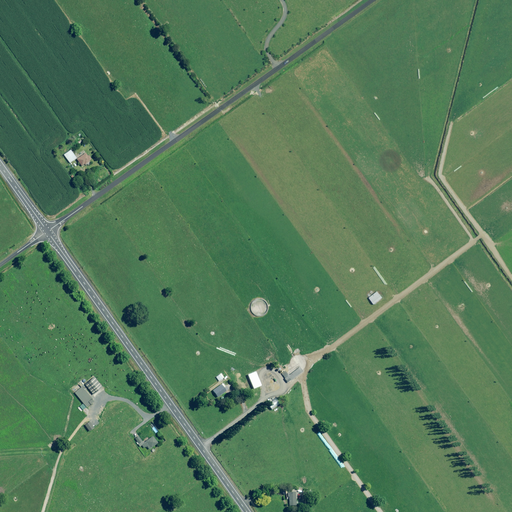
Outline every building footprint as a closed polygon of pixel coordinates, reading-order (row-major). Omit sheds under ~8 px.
[(76,158),(71,150),(64,155),(70,163),(76,158)] [(88,161),(89,160),(91,159),(88,155),(87,156),(85,153),(84,154),(77,159),(81,166),(84,164),(85,164),(89,162),(88,161)] [(384,298),(379,291),(370,298),(375,305),(384,298)] [(303,371),(299,367),(289,376),(285,371),(281,374),(285,378),(284,379),(287,383),(303,371)] [(260,386),(255,372),(247,375),(253,389),(260,386)] [(102,387),(93,377),(85,384),(93,395),(102,387)] [(224,388),(221,384),(212,391),(217,397),(228,389),(226,387),(224,388)] [(83,410),(90,404),(90,405),(94,402),(93,400),(82,387),(74,393),(83,404),(80,407),(83,410)] [(279,404),(275,398),(267,404),(271,410),(279,404)] [(93,428),(89,422),(84,425),(89,431),(93,428)] [(146,448),(147,447),(149,449),(157,443),(152,436),(148,439),(147,437),(143,440),(145,442),(143,442),(139,436),(135,439),(137,442),(136,442),(139,447),(141,445),(143,448),(145,447),(146,448)] [(295,492),(287,492),(288,497),(289,506),(295,505),(295,492)]
